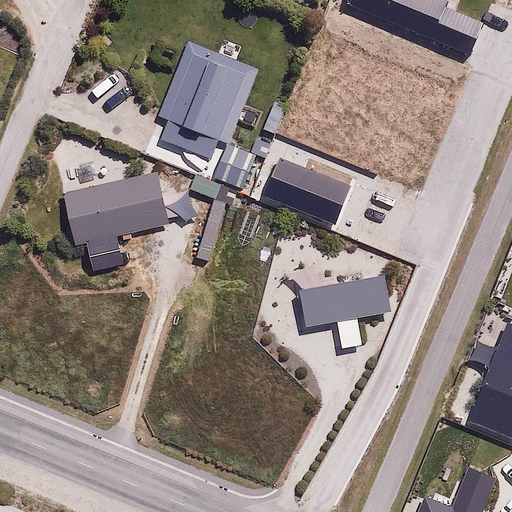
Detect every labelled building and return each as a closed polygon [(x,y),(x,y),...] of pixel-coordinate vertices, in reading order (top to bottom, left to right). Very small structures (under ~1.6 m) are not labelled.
[(335,0),(460,52),(474,19),(438,4),(439,0),(335,0)] [(260,72),(190,44),(161,118),(171,122),(164,140),(212,160),(221,139),(232,143),(260,72)] [(345,180),(275,153),(257,200),(327,227),(345,180)] [(55,189),(67,241),(77,239),(80,254),(111,247),(108,233),(159,221),(148,169),(55,189)] [(371,267),(287,282),(295,322),(326,317),(331,344),(353,340),(348,313),(379,307),(371,267)]
